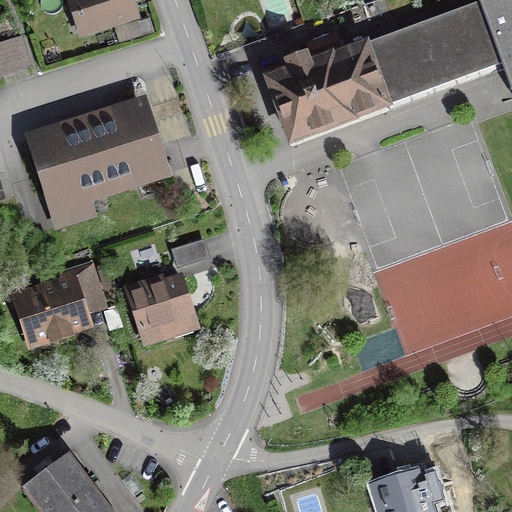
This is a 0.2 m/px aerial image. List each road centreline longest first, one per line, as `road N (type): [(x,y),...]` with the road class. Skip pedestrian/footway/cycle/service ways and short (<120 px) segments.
road 1 (residential): [(174,0),(259,267),(258,348),(216,464)]
road 2 (residential): [(216,464),(511,421)]
road 3 (residential): [(0,378),(216,464)]
